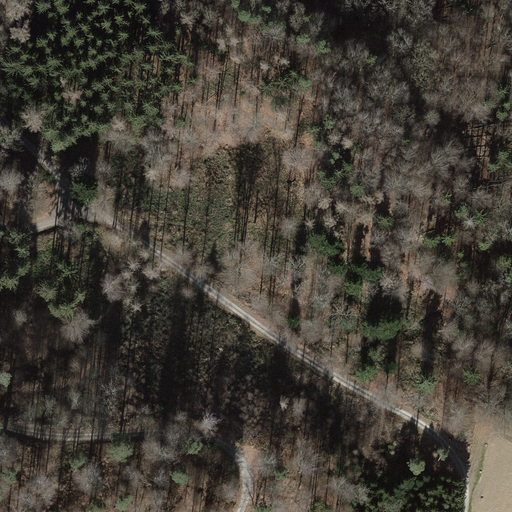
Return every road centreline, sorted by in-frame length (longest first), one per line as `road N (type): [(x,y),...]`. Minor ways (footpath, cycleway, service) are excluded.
road 1 (track): [(460,511),(466,486),(441,442),(132,231),(76,212)]
road 2 (track): [(241,511),(249,487),(242,463),(211,438),(0,426)]
road 3 (track): [(0,118),(43,158),(76,212)]
